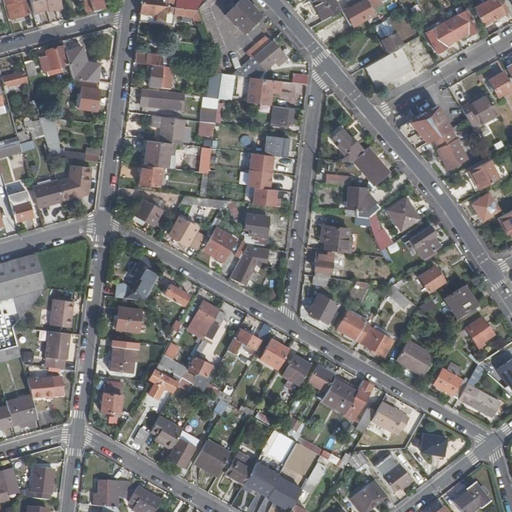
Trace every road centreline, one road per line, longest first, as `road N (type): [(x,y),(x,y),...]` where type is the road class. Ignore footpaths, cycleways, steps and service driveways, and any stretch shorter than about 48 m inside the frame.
road 1 (residential): [(329,66),(318,81),(285,324)]
road 2 (residential): [(285,324),(492,442)]
road 3 (residential): [(128,13),(104,225)]
road 4 (residential): [(104,225),(78,432)]
road 5 (residential): [(104,225),(285,324)]
road 6 (tertiary): [(491,272),(373,115)]
road 7 (residential): [(78,432),(219,511)]
road 8 (residential): [(511,37),(373,115)]
road 9 (residential): [(0,48),(128,13)]
